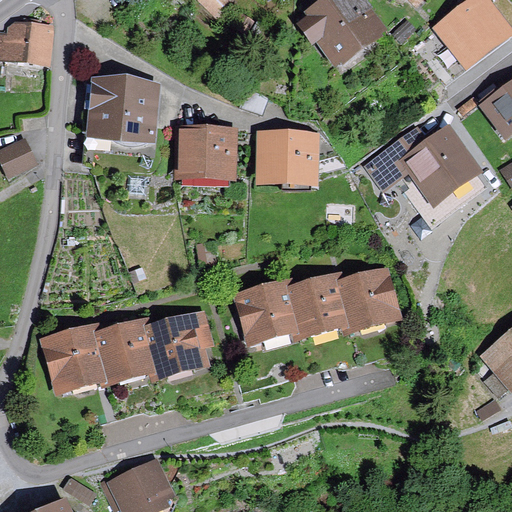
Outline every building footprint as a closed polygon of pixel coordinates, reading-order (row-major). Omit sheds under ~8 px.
[(204,0),(202,3),(220,20),(234,6),(227,0),(204,0)] [(329,44),(341,61),(374,38),(346,0),(343,0),(306,27),(321,49),(329,44)] [(481,2),(417,51),(440,83),(505,35),(481,2)] [(12,28),(11,37),(0,35),(0,59),(47,65),(51,32),(39,31),(40,23),(24,21),(23,30),(12,28)] [(91,170),(145,175),(153,93),(140,92),(133,82),(123,90),(86,87),(84,111),(89,112),(87,134),(94,135),(91,170)] [(246,90),(239,109),(262,119),(269,99),(246,90)] [(501,91),(482,105),(506,136),(511,131),(511,90),(504,96),(501,91)] [(182,136),(181,174),(229,176),(230,138),(182,136)] [(415,137),(369,170),(383,189),(400,177),(409,189),(406,192),(431,226),(478,192),(467,176),(473,172),(449,139),(427,155),(415,137)] [(264,142),(263,180),(311,181),(312,143),(264,142)] [(0,154),(0,160),(9,178),(34,166),(23,144),(0,154)] [(511,166),(503,173),(511,187),(511,166)] [(353,285),(337,289),(348,328),(393,315),(391,307),(393,303),(389,288),(385,286),(383,277),(366,281),(365,277),(352,281),(353,285)] [(298,334),(346,321),(335,282),(318,287),(317,283),(304,287),(305,291),(287,295),(298,334)] [(251,340),(296,327),(285,288),(270,293),(269,289),(256,292),(257,296),(240,301),(243,310),(241,314),(245,329),(249,331),(251,340)] [(160,331),(145,335),(155,374),(201,361),(190,323),(174,327),(173,324),(159,327),(160,331)] [(106,380),(153,367),(143,328),(125,333),(124,329),(111,333),(112,336),(95,341),(106,380)] [(59,388),(104,376),(94,337),(83,340),(82,336),(47,345),(50,355),(48,359),(52,374),(56,376),(59,388)] [(499,398),(511,386),(511,342),(477,371),(499,398)] [(150,511),(147,504),(157,499),(154,493),(163,489),(153,469),(139,475),(135,474),(130,476),(128,481),(116,486),(113,480),(103,485),(115,511),(150,511)]
